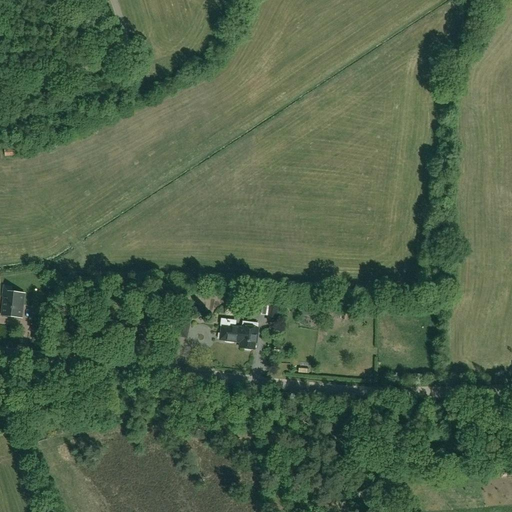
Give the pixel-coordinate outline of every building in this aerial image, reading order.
[(5,156),(17,155),(16,145),(4,146),(5,156)] [(4,297),(3,306),(2,316),(21,318),(24,294),(12,292),(13,287),(4,286),(2,297),(4,297)] [(277,306),(269,305),(267,320),(275,321),(277,306)] [(186,337),(192,312),(180,310),(180,313),(175,312),(173,323),(177,324),(175,334),(186,337)] [(115,333),(117,321),(102,319),(101,325),(99,325),(99,329),(100,329),(100,331),(115,333)] [(137,336),(139,323),(126,321),(126,326),(124,326),(123,332),(125,332),(125,334),(137,336)] [(242,328),(242,323),(242,327),(235,327),(235,322),(227,321),(226,326),(221,325),(220,340),(224,340),(226,341),(232,342),(234,341),(240,342),(241,336),(242,336),(243,328),(242,328)] [(249,323),(242,323),(242,328),(243,328),(242,336),(241,336),(240,342),(239,347),(243,348),(245,350),(250,350),(252,349),(254,349),(255,336),(257,336),(258,328),(257,328),(258,323),(249,322),(249,323)]
